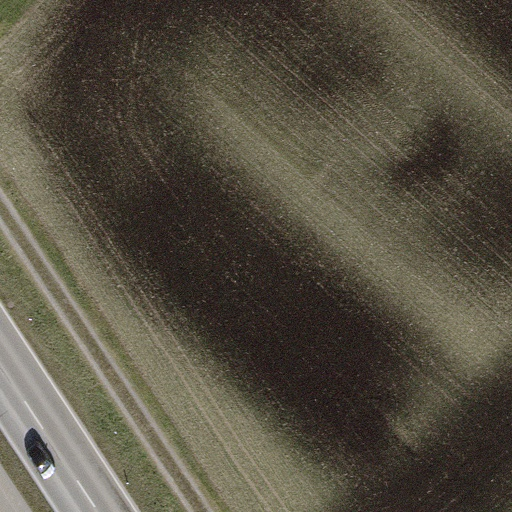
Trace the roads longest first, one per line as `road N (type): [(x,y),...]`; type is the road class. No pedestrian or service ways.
road 1 (track): [(201,511),(0,208)]
road 2 (secondary): [(93,511),(0,367)]
